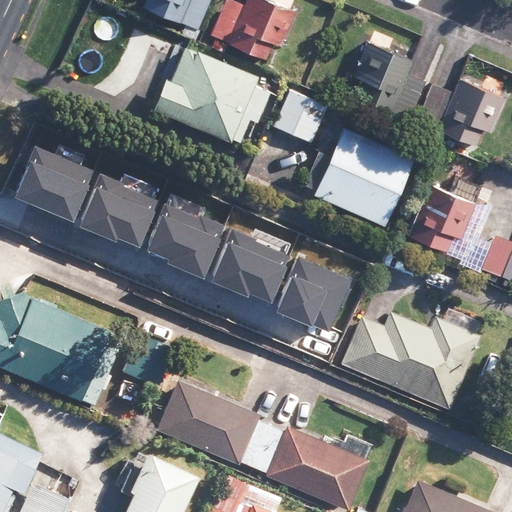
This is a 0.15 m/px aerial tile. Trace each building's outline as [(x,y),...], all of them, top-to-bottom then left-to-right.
[(132,0),(131,6),(149,17),(194,31),(206,0),(132,0)] [(240,0),(239,5),(227,0),(218,0),(205,35),(224,42),(234,53),(263,59),(268,44),(276,47),(290,11),(262,0),(240,0)] [(407,61),(361,42),(347,76),(353,81),(348,96),(361,106),(388,112),(407,117),(421,80),(402,73),(407,61)] [(250,74),(174,45),(160,81),(157,79),(144,112),(223,143),(224,139),(234,143),(243,120),(251,123),(263,92),(245,85),(250,74)] [(500,98),(452,80),(432,131),(445,140),(470,146),(476,130),(485,134),(500,98)] [(322,103),(285,88),(269,127),(306,142),(322,103)] [(317,161),(307,195),(376,227),(387,193),(403,159),(335,128),(317,161)] [(95,171),(35,146),(14,197),(74,221),(95,171)] [(161,197),(101,173),(80,226),(116,240),(117,237),(141,247),(161,197)] [(470,204),(421,185),(401,236),(415,246),(441,252),(447,236),(456,240),(470,204)] [(226,227),(166,204),(148,250),(171,259),(169,264),(205,279),(226,227)] [(294,254),(234,230),(213,283),(248,297),(250,294),(274,304),(294,254)] [(511,245),(509,244),(495,278),(511,284),(511,245)] [(352,279),(300,258),(278,312),(330,333),(352,279)] [(0,296),(0,369),(90,407),(119,336),(15,291),(0,296)] [(379,326),(357,317),(337,367),(446,410),(475,337),(430,318),(426,327),(385,310),(379,326)] [(171,347),(136,331),(117,371),(152,387),(171,347)] [(174,382),(153,430),(234,465),(255,416),(174,382)] [(361,460),(280,426),(259,475),(341,509),(361,460)] [(0,511),(2,511),(12,492),(19,495),(37,452),(0,435),(0,511)] [(171,511),(188,474),(138,452),(111,511),(171,511)] [(262,511),(240,503),(236,511),(232,511),(244,484),(222,475),(207,511),(262,511)] [(488,511),(412,480),(397,511),(488,511)] [(60,511),(67,497),(28,481),(15,511),(60,511)]
